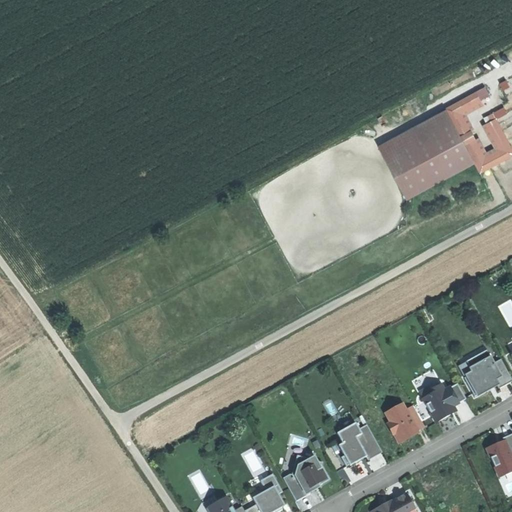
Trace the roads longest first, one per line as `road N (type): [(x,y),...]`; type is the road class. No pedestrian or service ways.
road 1 (track): [(0,260),(175,511)]
road 2 (residential): [(511,407),(335,505)]
